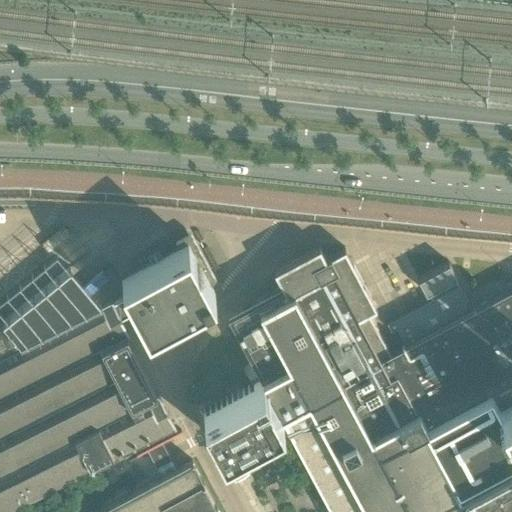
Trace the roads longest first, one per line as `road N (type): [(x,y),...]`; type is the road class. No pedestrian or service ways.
road 1 (secondary): [(511,160),(180,126),(0,121)]
road 2 (secondary): [(0,151),(511,194)]
